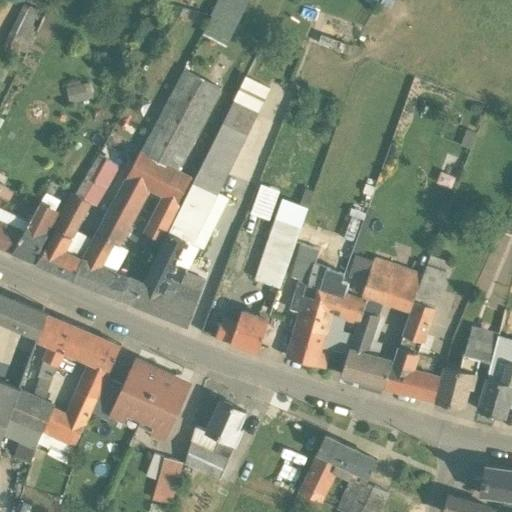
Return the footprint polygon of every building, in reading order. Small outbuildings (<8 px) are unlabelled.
[(225,44),(247,0),(217,0),(202,33),(225,44)] [(28,10),(13,38),(30,47),(44,18),(28,10)] [(30,47),(13,38),(7,50),(25,58),(30,47)] [(177,171),(221,89),(184,69),(140,151),(177,171)] [(269,88),(245,76),(223,122),(247,134),(258,112),(257,111),(269,88)] [(89,104),(86,86),(70,88),(72,106),(89,104)] [(247,134),(223,122),(193,181),(218,194),(247,134)] [(277,137),(271,153),(282,157),(295,127),(285,123),(279,138),(277,137)] [(106,159),(84,198),(91,203),(99,208),(104,202),(100,199),(124,156),(105,145),(98,155),(106,159)] [(177,171),(140,151),(127,175),(128,175),(148,186),(164,194),(178,202),(191,178),(177,171)] [(128,175),(97,234),(112,242),(117,244),(148,186),(128,175)] [(218,194),(193,181),(168,233),(185,241),(193,244),(218,194)] [(75,194),(56,228),(72,237),(91,203),(75,194)] [(178,202),(164,194),(157,209),(172,217),(179,202),(178,202)] [(254,278),(279,287),(308,208),(282,199),(254,278)] [(172,217),(157,209),(145,232),(160,240),(172,217)] [(29,222),(20,217),(13,229),(23,234),(29,223),(29,222)] [(29,222),(29,223),(23,234),(13,251),(33,261),(49,232),(29,222)] [(13,229),(0,223),(0,245),(13,251),(23,234),(13,229)] [(72,237),(56,228),(36,262),(62,274),(73,279),(81,259),(93,238),(83,233),(79,241),(72,237)] [(185,241),(168,233),(167,234),(169,235),(146,281),(145,280),(132,304),(132,305),(188,328),(188,326),(201,293),(176,283),(176,282),(169,280),(176,264),(174,264),(185,241)] [(97,234),(84,257),(82,256),(81,259),(73,279),(132,304),(141,286),(99,266),(112,242),(97,234)] [(185,241),(174,264),(176,264),(169,280),(176,282),(176,283),(201,293),(205,281),(185,273),(198,246),(193,244),(185,241)] [(319,249),(301,244),(292,277),(299,279),(308,281),(313,263),(315,264),(319,249)] [(392,253),(378,249),(374,258),(389,263),(392,253)] [(389,263),(374,258),(364,288),(362,294),(410,310),(423,274),(389,263)] [(308,281),(307,287),(319,291),(326,268),(315,264),(313,263),(308,281)] [(319,291),(307,287),(308,281),(299,279),(295,292),(305,295),(300,312),(296,324),(297,324),(288,356),(325,367),(331,349),(345,353),(351,334),(341,331),(343,322),(342,322),(344,318),(357,323),(357,324),(359,324),(363,310),(366,301),(360,299),(345,294),(348,283),(342,281),(344,274),(326,268),(319,291)] [(364,288),(348,283),(345,294),(360,299),(362,294),(364,288)] [(48,313),(0,292),(0,317),(24,328),(40,334),(48,313)] [(295,292),(290,309),(300,312),(305,295),(295,292)] [(379,306),(366,301),(363,310),(377,314),(379,306)] [(434,307),(416,301),(408,321),(427,328),(434,307)] [(377,314),(363,310),(359,324),(357,324),(341,375),(384,387),(393,360),(367,353),(370,342),(379,315),(377,314)] [(245,312),(242,311),(238,322),(224,317),(217,338),(258,352),(269,320),(268,320),(245,312)] [(89,331),(48,313),(40,334),(39,338),(51,343),(44,360),(45,360),(57,366),(65,349),(78,355),(89,331)] [(427,328),(408,321),(404,333),(423,340),(427,328)] [(484,330),(472,326),(464,355),(480,360),(479,361),(480,361),(486,338),(482,337),(484,330)] [(40,334),(24,328),(10,362),(11,363),(3,383),(20,389),(39,338),(40,334)] [(499,334),(484,330),(482,337),(486,338),(497,341),(499,334)] [(121,345),(89,331),(78,355),(91,361),(78,390),(96,398),(109,369),(110,369),(121,345)] [(393,360),(384,387),(435,400),(442,377),(412,369),(423,340),(404,333),(399,346),(398,345),(393,360)] [(497,341),(486,338),(480,361),(491,363),(496,345),(497,341)] [(460,370),(445,366),(436,401),(463,408),(469,387),(473,388),(479,361),(480,360),(464,355),(460,370)] [(57,366),(45,360),(39,376),(43,378),(51,381),(57,366)] [(124,386),(113,412),(139,424),(162,374),(135,362),(124,386)] [(502,381),(487,377),(477,410),(505,418),(511,397),(511,372),(506,370),(502,381)] [(188,386),(162,374),(139,424),(165,436),(188,386)] [(43,378),(34,400),(42,403),(51,381),(43,378)] [(124,386),(108,378),(93,411),(109,419),(113,412),(124,386)] [(3,383),(0,382),(0,443),(4,433),(19,393),(20,390),(3,383)] [(96,398),(78,390),(67,415),(84,424),(96,398)] [(34,400),(19,393),(4,433),(22,441),(35,448),(43,431),(53,409),(42,403),(34,400)] [(246,412),(220,400),(207,430),(206,431),(220,438),(235,444),(242,430),(239,428),(246,412)] [(66,415),(53,409),(43,431),(74,446),(84,424),(67,415),(66,415)] [(207,430),(196,426),(191,442),(213,452),(220,438),(206,431),(207,430)] [(377,460),(325,435),(316,452),(368,479),(377,460)] [(235,444),(220,438),(213,452),(228,459),(235,444)] [(35,448),(22,441),(17,450),(31,456),(35,448)] [(213,452),(191,442),(185,463),(220,478),(229,459),(213,452)] [(368,479),(316,452),(298,491),(320,501),(333,473),(350,481),(364,488),(366,484),(368,479)] [(164,457),(154,453),(146,475),(156,479),(164,457)] [(183,462),(164,457),(153,498),(171,503),(183,462)] [(511,470),(504,469),(502,468),(501,468),(487,466),(488,466),(485,465),(484,468),(485,468),(481,492),(480,494),(483,495),(483,494),(497,496),(497,497),(500,497),(511,498),(511,470)] [(364,488),(350,481),(338,509),(344,511),(361,511),(363,511),(381,511),(389,494),(366,484),(364,488)] [(488,511),(490,508),(448,495),(443,511),(488,511)]
